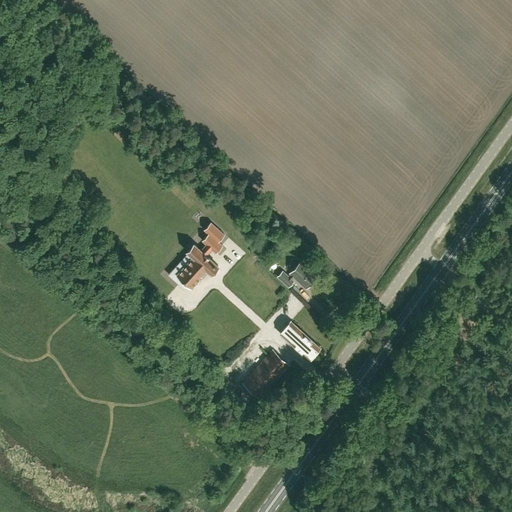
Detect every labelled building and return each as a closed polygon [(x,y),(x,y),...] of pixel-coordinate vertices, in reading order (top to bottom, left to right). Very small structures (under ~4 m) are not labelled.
[(223,234),(211,222),(205,229),(209,233),(203,240),(215,251),(221,245),(217,241),(223,234)] [(207,269),(208,271),(211,273),(212,272),(214,272),(218,268),(218,267),(217,266),(218,265),(194,243),(187,251),(193,256),(177,273),(191,286),(207,269)] [(306,287),(317,275),(301,261),(290,273),(291,273),(288,276),(282,271),(278,276),(288,286),(293,281),(291,279),(294,276),(306,287)] [(278,310),(267,323),(275,329),(286,316),(278,310)] [(309,359),(319,348),(291,321),(280,333),(309,359)] [(260,397),(289,365),(272,350),(243,382),(260,397)]
